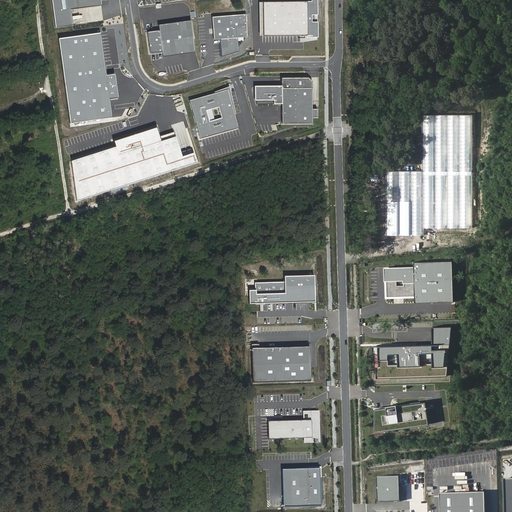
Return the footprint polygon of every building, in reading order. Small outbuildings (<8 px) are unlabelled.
[(50,0),(54,26),(71,24),(69,8),(100,4),(99,0),(50,0)] [(310,2),(258,3),(259,36),(307,36),(307,38),(316,38),(316,22),(311,23),(311,15),(316,15),(316,0),(310,0),(310,2)] [(245,15),(212,18),(214,39),(220,39),(222,56),(238,51),(237,37),(246,37),(245,15)] [(189,21),(184,22),(189,54),(194,53),(189,21)] [(158,31),(147,33),(150,54),(161,52),(162,58),(189,54),(184,22),(158,26),(158,31)] [(100,34),(58,39),(69,124),(111,119),(108,100),(118,98),(115,75),(105,76),(100,34)] [(305,75),(278,76),(279,83),(271,84),(271,88),(253,88),(254,98),(254,102),(279,102),(279,121),(309,121),(309,115),(314,115),(314,106),(309,107),(309,79),(305,75)] [(253,88),(271,88),(271,84),(252,84),(252,98),(254,98),(253,88)] [(227,90),(189,101),(199,138),(238,128),(227,90)] [(423,172),(388,171),(387,235),(424,236),(424,227),(473,228),(475,112),(424,112),(423,172)] [(72,162),(76,201),(196,162),(193,153),(181,157),(175,137),(161,142),(157,128),(113,142),(114,147),(72,162)] [(414,267),(386,268),(387,296),(416,295),(416,302),(454,301),(453,260),(414,261),(414,267)] [(248,290),(249,305),(314,301),(312,276),(284,277),(284,281),(255,283),(255,290),(248,290)] [(445,319),(372,321),(372,349),(373,383),(445,380),(445,319)] [(310,346),(252,348),(253,382),(311,381),(310,346)] [(427,400),(376,407),(376,430),(430,423),(427,400)] [(303,420),(268,421),(268,438),(304,437),(304,443),(320,443),(319,411),(303,411),(303,420)] [(492,474),(489,461),(481,462),(483,476),(492,474)] [(319,467),(281,468),(282,506),(320,505),(319,467)] [(401,475),(378,475),(378,501),(401,501),(401,475)] [(486,511),(486,491),(441,492),(441,511),(486,511)]
